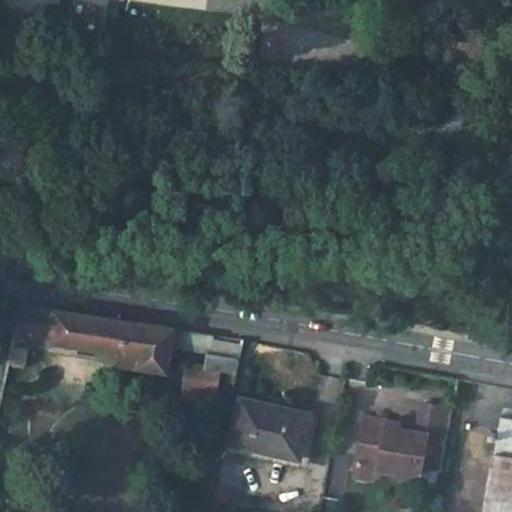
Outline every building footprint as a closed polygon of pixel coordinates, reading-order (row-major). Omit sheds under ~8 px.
[(172,330),(20,306),(13,336),(48,342),(48,345),(122,357),(120,368),(164,375),(168,352),(172,330)] [(212,337),(172,330),(168,352),(208,358),(212,337)] [(242,341),(212,337),(208,358),(206,370),(187,367),(182,394),(214,401),(220,373),(234,375),(242,341)] [(26,351),(10,348),(6,369),(23,372),(26,351)] [(309,414),(238,400),(228,446),(299,462),(309,414)] [(375,471),(394,474),(396,480),(398,480),(418,473),(419,467),(421,454),(442,457),(450,409),(420,404),(415,432),(397,429),(394,423),(360,417),(350,478),(366,480),(372,477),(375,471)] [(511,511),(511,416),(500,415),(498,428),(490,426),(488,434),(499,436),(497,450),(494,450),(482,511),(511,511)] [(419,467),(440,471),(442,457),(421,454),(419,467)]
